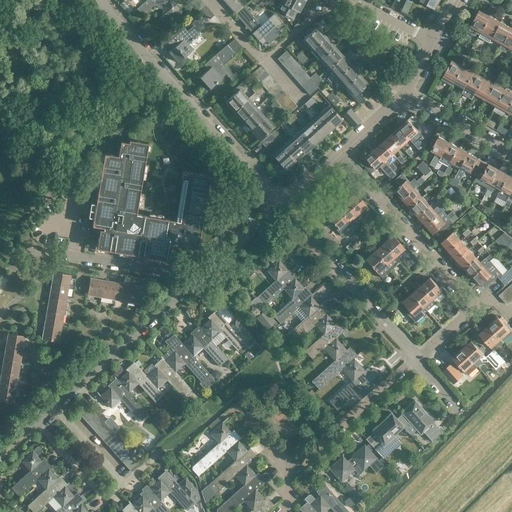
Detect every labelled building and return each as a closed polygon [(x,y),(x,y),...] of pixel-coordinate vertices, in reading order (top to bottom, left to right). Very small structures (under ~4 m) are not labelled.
[(146,0),(136,8),(144,14),(157,3),(159,6),(160,5),(162,6),(161,15),(169,16),(176,24),(182,18),(176,11),(178,10),(176,0),(146,0)] [(199,10),(200,9),(204,5),(199,0),(196,0),(194,2),(198,6),(196,8),(199,10)] [(221,0),(235,14),(243,6),(237,0),(221,0)] [(298,12),(304,1),(302,0),(282,0),(281,3),(280,2),(277,7),(284,14),(292,18),(296,11),(298,12)] [(437,0),(417,0),(433,8),(437,0)] [(407,3),(395,13),(402,22),(414,12),(407,3)] [(209,19),(213,15),(204,5),(200,9),(209,19)] [(262,45),(284,25),(274,13),(260,25),(243,6),(235,14),(262,45)] [(480,34),(481,32),(490,16),(479,10),(471,25),(468,23),(465,29),(475,35),(477,32),(480,34)] [(500,22),(490,16),(481,32),(492,37),(500,22)] [(492,37),(502,43),(511,27),(500,22),(492,37)] [(186,30),(182,25),(165,42),(171,48),(168,51),(177,62),(192,48),(188,43),(193,38),(192,37),(197,32),(191,26),(186,30)] [(311,49),(325,36),(317,27),(302,40),(311,49)] [(511,48),(511,28),(511,27),(502,43),(499,48),(506,52),(509,47),(511,48)] [(325,36),(311,49),(319,59),(334,46),(325,36)] [(235,54),(226,45),(204,65),(208,69),(199,77),(205,83),(208,83),(212,87),(226,74),(220,67),(235,54)] [(334,46),(319,59),(328,68),(342,55),(334,46)] [(276,58),(281,63),(290,55),(285,50),(276,58)] [(296,56),(299,60),(304,55),(301,52),(296,56)] [(281,63),(285,68),(294,60),(290,55),(281,63)] [(307,59),(304,55),(299,60),(302,64),(307,59)] [(336,77),(350,64),(342,55),(328,68),(332,73),(327,78),(331,82),(336,77)] [(285,68),(289,73),(298,65),(294,60),(285,68)] [(454,82),(462,66),(451,60),(441,80),(452,86),(454,82)] [(336,77),(344,87),(359,74),(362,71),(359,67),(355,70),(350,64),(336,77)] [(251,73),(255,78),(264,70),(260,65),(251,73)] [(289,73),(293,77),(302,69),(298,65),(289,73)] [(462,66),(454,82),(464,88),(473,72),(462,66)] [(293,77),(297,81),(306,73),(302,69),(293,77)] [(255,78),(259,82),(268,74),(264,70),(255,78)] [(475,93),(483,78),(473,72),(464,88),(461,93),(472,99),(475,93)] [(297,81),(301,86),(310,78),(309,78),(306,73),(297,81)] [(310,78),(313,81),(318,76),(315,73),(309,78),(310,78)] [(272,79),(268,74),(259,82),(264,87),(272,79)] [(359,74),(344,87),(359,103),(369,94),(363,87),(367,83),(359,74)] [(313,81),(314,83),(316,85),(321,80),(318,76),(313,81)] [(494,83),(485,99),(496,105),(504,89),(498,86),(501,79),(497,77),(494,83)] [(301,86),(305,90),(314,83),(313,81),(310,78),(301,86)] [(483,78),(475,93),(485,99),(494,83),(483,78)] [(272,79),(264,87),(268,92),(277,84),(272,79)] [(242,82),(232,90),(234,93),(225,101),(233,111),(247,98),(243,93),(246,87),(242,82)] [(305,90),(309,95),(317,87),(316,85),(314,83),(305,90)] [(280,88),(277,84),(268,92),(272,96),(280,88)] [(247,98),(233,111),(242,120),(256,108),(251,103),(258,97),(258,96),(263,91),(260,87),(254,92),(247,98)] [(280,88),(272,96),(275,100),(284,92),(280,88)] [(503,116),(506,111),(511,100),(511,93),(504,89),(496,105),(493,110),(503,116)] [(331,91),(326,96),(329,100),(335,95),(331,91)] [(288,97),(284,92),(275,100),(276,101),(279,104),(279,105),(288,97)] [(343,105),(335,95),(329,100),(338,110),(343,105)] [(279,105),(282,108),(283,109),(292,101),(288,97),(279,105)] [(311,97),(308,100),(313,106),(316,103),(311,97)] [(309,109),(313,106),(308,100),(304,103),(309,109)] [(270,105),(273,109),(279,104),(276,101),(270,105)] [(296,106),(292,101),(283,109),(287,114),(296,106)] [(282,108),(279,105),(279,104),(273,109),(276,112),(282,108)] [(342,119),(329,105),(319,113),(332,128),(342,119)] [(256,108),(242,120),(250,129),(264,117),(256,108)] [(360,120),(352,111),(350,108),(342,115),(353,127),(361,121),(360,120)] [(293,113),(289,117),(294,122),(298,119),(293,113)] [(319,113),(310,121),(323,136),(332,128),(319,113)] [(250,129),(259,139),(273,127),(264,117),(250,129)] [(294,122),(289,117),(285,120),(290,126),(294,122)] [(410,139),(418,148),(422,145),(417,139),(421,135),(418,132),(407,120),(399,127),(410,139)] [(69,121),(62,126),(70,137),(78,131),(69,121)] [(323,136),(310,121),(301,130),(313,144),(323,136)] [(410,139),(399,127),(391,135),(401,147),(410,139)] [(274,130),(271,133),(275,139),(277,137),(279,136),(274,130)] [(301,130),(291,138),(304,152),(313,144),(301,130)] [(278,138),(277,137),(275,139),(271,133),(261,142),(266,148),(278,138)] [(391,135),(382,142),(393,154),(401,147),(391,135)] [(436,153),(430,164),(431,165),(435,167),(438,161),(441,156),(448,142),(438,137),(431,150),(436,153)] [(291,138),(282,146),(295,160),(296,161),(299,158),(298,158),(304,152),(291,138)] [(393,154),(382,142),(374,149),(385,161),(393,154)] [(441,156),(451,161),(458,147),(448,142),(441,156)] [(295,160),(282,146),(273,155),(285,169),(295,160)] [(408,147),(405,151),(410,156),(413,152),(408,147)] [(458,147),(451,161),(460,166),(468,153),(458,147)] [(366,157),(370,162),(365,166),(372,173),(376,169),(380,165),(392,178),(396,175),(393,171),(388,166),(385,161),(374,149),(366,157)] [(476,175),(483,161),(478,158),(468,153),(460,166),(457,172),(462,174),(463,175),(466,169),(476,175)] [(405,160),(400,155),(397,158),(401,163),(405,160)] [(218,186),(187,187),(187,218),(116,215),(118,159),(102,158),(101,176),(81,175),(79,224),(103,225),(102,245),(181,248),(181,231),(219,231),(218,186)] [(418,165),(424,173),(425,174),(430,170),(430,169),(423,161),(418,165)] [(476,175),(477,175),(481,178),(485,180),(482,185),(484,186),(488,188),(498,170),(488,164),(483,161),(476,175)] [(25,183),(33,176),(28,169),(24,172),(25,173),(21,178),(25,183)] [(501,189),(508,175),(498,170),(488,188),(492,191),(493,191),(496,186),(501,189)] [(462,174),(457,172),(451,183),(456,186),(462,174)] [(394,190),(402,199),(414,188),(415,189),(420,184),(417,181),(414,179),(410,182),(402,173),(394,180),(399,186),(394,190)] [(508,199),(511,191),(511,176),(508,175),(501,189),(497,196),(506,201),(508,199)] [(422,197),(415,189),(414,188),(402,199),(410,207),(422,197)] [(345,201),(357,214),(366,206),(354,192),(345,201)] [(410,207),(418,216),(429,205),(422,197),(410,207)] [(345,201),(336,209),(348,222),(357,214),(345,201)] [(429,205),(418,216),(425,225),(442,210),(439,207),(438,205),(433,210),(429,205)] [(468,212),(472,217),(478,212),(472,208),(468,212)] [(348,222),(336,209),(327,217),(339,230),(348,222)] [(436,230),(439,234),(440,234),(453,222),(450,219),(447,215),(442,210),(425,225),(433,233),(436,230)] [(494,211),(490,216),(495,221),(499,215),(494,211)] [(368,226),(373,232),(380,225),(373,221),(368,226)] [(441,242),(449,251),(461,241),(453,232),(441,242)] [(383,243),(400,262),(409,254),(392,235),(383,243)] [(461,241),(449,251),(456,260),(468,249),(461,241)] [(383,243),(374,251),(391,270),(400,262),(383,243)] [(468,249),(456,260),(464,268),(476,258),(468,249)] [(391,270),(374,251),(365,259),(382,278),(391,270)] [(476,258),(464,268),(471,277),(483,266),(489,261),(486,258),(485,257),(480,262),(476,258)] [(264,305),(282,289),(294,278),(296,276),(291,271),(290,273),(278,260),(266,271),(275,280),(257,297),(264,305)] [(483,266),(471,277),(479,285),(481,284),(484,288),(501,273),(489,260),(489,261),(483,266)] [(511,278),(511,268),(502,276),(508,283),(511,278)] [(53,272),(51,286),(68,288),(70,275),(53,272)] [(430,277),(421,286),(433,299),(442,290),(430,277)] [(87,294),(100,297),(103,280),(90,278),(87,294)] [(298,306),(310,296),(312,294),(308,290),(306,291),(294,278),(282,289),(291,298),(273,315),(280,323),(298,306)] [(116,283),(103,280),(100,297),(113,299),(116,283)] [(113,299),(127,301),(129,285),(116,283),(113,299)] [(145,304),(146,299),(141,298),(143,287),(129,285),(127,301),(140,304),(145,304)] [(48,299),(65,302),(68,288),(51,286),(48,299)] [(421,286),(412,294),(427,311),(436,303),(433,299),(421,286)] [(504,292),(502,293),(499,296),(508,305),(511,301),(504,292)] [(427,311),(412,294),(403,302),(410,310),(407,313),(416,322),(425,314),(424,313),(427,311)] [(322,306),(319,305),(310,296),(298,306),(307,316),(281,340),(288,348),(314,324),(326,314),(339,303),(334,297),(331,297),(328,300),(326,299),(323,302),(322,305),(322,306)] [(48,299),(46,312),(63,315),(65,302),(48,299)] [(213,316),(200,328),(199,328),(215,346),(225,337),(237,350),(242,345),(245,348),(254,339),(235,317),(228,323),(216,310),(211,314),(213,316)] [(46,312),(44,325),(61,328),(63,315),(46,312)] [(338,326),(326,314),(314,324),(323,334),(305,351),(312,359),(323,348),(335,338),(341,332),(344,330),(340,325),(338,326)] [(497,317),(488,325),(503,341),(511,333),(509,330),(511,329),(506,323),(500,316),(498,318),(497,317)] [(42,339),(59,342),(61,328),(44,325),(42,339)] [(503,341),(488,325),(479,334),(494,350),(503,341)] [(199,328),(200,328),(198,326),(193,330),(195,332),(182,344),(192,356),(202,347),(219,366),(227,359),(215,346),(199,328)] [(346,328),(344,330),(341,332),(346,337),(350,333),(346,328)] [(5,347),(22,350),(24,336),(8,333),(5,347)] [(214,380),(192,356),(182,344),(173,334),(165,341),(174,351),(164,360),(175,372),(184,363),(201,381),(199,383),(205,389),(214,380)] [(318,389),(341,368),(353,357),(353,358),(356,355),(352,350),(349,353),(335,338),(323,348),(334,360),(311,381),(318,389)] [(482,361),(488,360),(485,357),(486,357),(471,341),(461,349),(474,363),(479,358),(482,361)] [(5,347),(3,360),(20,363),(22,350),(5,347)] [(255,348),(248,353),(251,358),(258,353),(255,348)] [(474,363),(461,349),(452,358),(464,371),(474,363)] [(494,350),(489,354),(500,366),(505,362),(494,350)] [(489,354),(486,357),(485,357),(488,360),(496,369),(500,366),(489,354)] [(207,372),(212,367),(202,357),(198,362),(207,372)] [(337,410),(354,394),(360,400),(383,378),(373,367),(367,373),(353,358),(353,357),(341,368),(352,380),(329,401),(337,410)] [(159,365),(146,376),(156,388),(166,379),(188,404),(197,396),(175,372),(164,360),(162,358),(157,363),(159,365)] [(1,373),(17,376),(20,363),(3,360),(1,373)] [(130,369),(118,380),(117,380),(128,392),(138,384),(154,402),(162,395),(156,388),(146,376),(133,362),(128,366),(130,369)] [(452,363),(443,372),(453,384),(462,376),(452,363)] [(1,373),(0,378),(0,386),(15,389),(17,376),(1,373)] [(145,411),(128,392),(117,380),(118,380),(116,378),(111,382),(113,384),(103,392),(100,396),(104,401),(110,408),(120,400),(136,418),(145,411)] [(0,386),(0,400),(13,403),(15,389),(0,386)] [(396,419),(402,426),(405,429),(408,426),(409,427),(412,425),(420,434),(423,431),(432,441),(441,432),(433,423),(434,422),(414,400),(400,412),(402,414),(396,419)] [(79,413),(83,418),(92,410),(88,405),(79,413)] [(92,410),(83,418),(87,422),(96,414),(92,410)] [(390,412),(381,421),(393,434),(402,426),(396,419),(390,412)] [(87,422),(91,427),(100,419),(96,414),(87,422)] [(185,415),(179,419),(184,425),(189,421),(185,415)] [(100,419),(91,427),(95,431),(104,423),(100,419)] [(398,440),(393,434),(381,421),(371,430),(376,435),(369,443),(381,456),(398,440)] [(226,451),(238,440),(240,438),(236,433),(233,435),(222,422),(210,433),(219,443),(192,466),(192,469),(198,476),(226,451)] [(104,423),(95,431),(99,436),(108,428),(104,423)] [(108,428),(99,436),(103,441),(112,432),(108,428)] [(117,437),(112,432),(103,441),(107,445),(117,437)] [(281,444),(290,444),(289,432),(280,432),(281,444)] [(121,441),(117,437),(107,445),(111,450),(121,441)] [(204,503),(235,476),(246,465),(256,456),(252,451),(249,453),(238,440),(226,451),(235,461),(201,491),(204,503)] [(124,446),(121,441),(111,450),(115,454),(124,446)] [(376,472),(383,465),(364,444),(346,460),(342,456),(328,468),(341,482),(354,469),(358,474),(362,470),(369,464),(376,472)] [(128,450),(124,446),(115,454),(119,459),(128,450)] [(36,479),(48,468),(51,466),(46,461),(44,463),(37,456),(41,452),(41,450),(38,447),(36,447),(20,461),(29,471),(11,488),(18,496),(36,479)] [(133,455),(128,450),(119,459),(123,463),(133,455)] [(137,459),(133,455),(123,463),(127,467),(137,459)] [(127,467),(127,468),(131,471),(140,463),(137,459),(127,467)] [(246,465),(235,476),(243,486),(215,511),(216,511),(229,511),(243,501),(255,490),(269,477),(265,472),(258,478),(246,465)] [(48,468),(36,479),(45,489),(27,505),(32,511),(35,511),(53,497),(65,486),(67,484),(62,479),(60,481),(48,468)] [(186,511),(187,510),(189,511),(192,511),(197,508),(193,504),(199,499),(196,489),(185,477),(177,483),(165,470),(160,474),(163,476),(149,488),(160,500),(169,492),(186,511)] [(315,511),(347,511),(321,483),(322,485),(319,488),(321,491),(317,494),(319,495),(315,499),(311,494),(308,494),(303,499),(306,502),(315,511)] [(65,486),(53,497),(61,506),(55,511),(71,511),(81,504),(86,499),(82,494),(79,497),(76,494),(73,496),(65,486)] [(170,511),(160,500),(149,488),(147,486),(143,490),(145,492),(132,504),(131,505),(138,511),(146,511),(151,508),(155,511),(170,511)] [(255,490),(243,501),(251,510),(248,511),(264,511),(273,505),(269,500),(267,503),(255,490)] [(351,492),(345,496),(354,508),(360,503),(351,492)] [(138,511),(131,505),(132,504),(129,502),(125,506),(127,508),(122,511),(138,511)] [(315,511),(306,502),(301,507),(303,509),(300,511),(315,511)]
